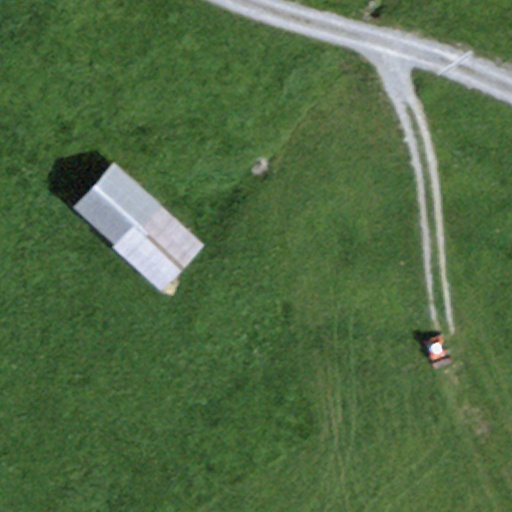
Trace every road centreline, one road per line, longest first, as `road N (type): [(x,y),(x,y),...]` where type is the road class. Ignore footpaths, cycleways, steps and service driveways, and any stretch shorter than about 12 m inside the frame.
road 1 (track): [(378,42),(428,170),(434,264),(460,390)]
road 2 (track): [(246,0),(511,90)]
